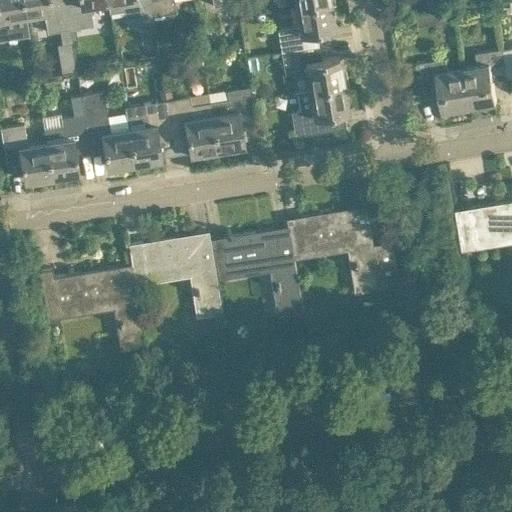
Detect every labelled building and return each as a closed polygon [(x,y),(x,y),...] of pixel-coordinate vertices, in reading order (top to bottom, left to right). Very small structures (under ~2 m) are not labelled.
[(0,0),(0,38),(6,37),(9,36),(29,33),(25,12),(23,0),(0,0)] [(23,0),(25,12),(43,9),(47,30),(60,28),(62,41),(72,40),(70,26),(66,0),(23,0)] [(66,0),(70,26),(92,23),(89,1),(95,0),(66,0)] [(108,0),(109,5),(110,10),(125,7),(126,18),(129,18),(140,16),(142,16),(143,21),(154,20),(154,18),(153,14),(150,0),(108,0)] [(150,0),(153,14),(166,12),(176,10),(174,0),(150,0)] [(281,50),(311,45),(309,31),(334,27),(330,0),(324,0),(296,5),(299,23),(277,26),(281,50)] [(491,4),(479,5),(482,21),(494,19),(491,4)] [(449,8),(437,10),(439,20),(451,18),(449,8)] [(511,44),(503,46),(507,72),(511,70),(511,44)] [(313,58),(311,45),(281,50),(285,72),(306,68),(309,88),(344,82),(349,81),(348,81),(343,81),(339,54),(313,58)] [(477,51),(461,53),(463,65),(469,103),(479,101),(495,98),(495,100),(497,100),(493,78),(492,74),(507,72),(503,46),(490,48),(488,49),(477,51)] [(449,67),(447,56),(419,60),(424,91),(425,90),(425,86),(438,83),(443,109),(444,108),(444,107),(469,103),(463,65),(449,67)] [(75,68),(73,57),(60,59),(61,70),(75,68)] [(295,133),(325,129),(322,114),(348,110),(344,82),(309,88),(297,90),(300,108),(292,110),(295,133)] [(229,97),(210,100),(212,112),(217,146),(218,146),(245,142),(242,123),(241,116),(255,113),(252,94),(251,85),(227,88),(229,97)] [(81,92),(84,111),(89,141),(103,138),(104,146),(107,164),(119,162),(135,160),(129,126),(109,129),(107,114),(106,108),(103,89),(81,92)] [(62,124),(45,126),(47,140),(46,140),(47,144),(48,151),(52,173),(67,171),(79,169),(76,151),(75,143),(89,141),(84,111),(81,92),(80,92),(70,94),(73,113),(70,114),(60,115),(62,124)] [(172,97),(167,98),(172,127),(186,125),(190,150),(190,151),(217,146),(212,112),(210,100),(191,103),(189,94),(172,97)] [(144,111),(127,113),(129,126),(135,160),(162,155),(162,154),(158,129),(172,127),(167,98),(161,99),(143,102),(144,111)] [(13,123),(1,125),(5,154),(20,152),(21,160),(24,178),(51,173),(52,173),(48,151),(47,144),(46,140),(27,143),(23,121),(15,123),(13,123)] [(275,140),(262,141),(264,151),(276,149),(275,140)] [(511,198),(456,208),(462,249),(511,240),(511,198)] [(334,208),(301,213),(304,233),(307,254),(348,247),(355,288),(380,284),(400,281),(393,239),(392,239),(392,240),(373,243),(367,207),(366,207),(355,209),(355,208),(342,211),(342,213),(335,214),(334,208)] [(256,228),(223,234),(230,275),(270,268),(277,309),(302,305),(294,256),(295,256),(293,248),(291,235),(290,228),(289,228),(277,230),(277,229),(276,230),(264,231),(265,234),(257,235),(256,228)] [(176,233),(143,239),(146,259),(149,279),(190,273),(196,314),(222,310),(217,277),(210,233),(209,233),(197,235),(197,234),(196,235),(184,236),(185,239),(177,240),(176,233)] [(53,266),(40,268),(48,317),(61,315),(114,306),(121,346),(147,342),(136,281),(134,266),(133,266),(121,268),(121,267),(108,269),(109,272),(101,273),(100,266),(67,272),(54,274),(53,266)]
